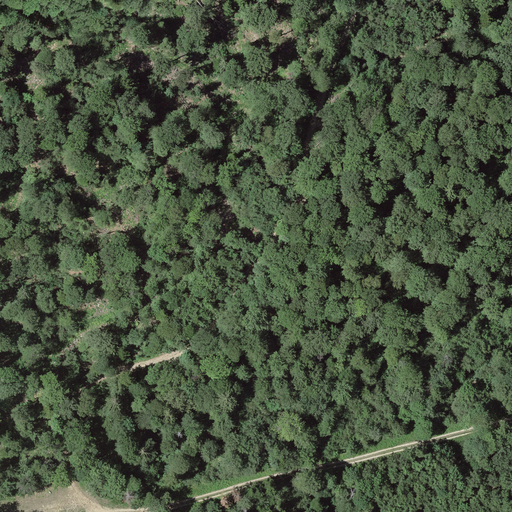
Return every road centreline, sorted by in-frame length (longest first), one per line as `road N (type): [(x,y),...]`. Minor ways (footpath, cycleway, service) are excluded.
road 1 (track): [(97,511),(71,481),(76,401),(108,375),(176,354),(216,321),(287,216),(361,0)]
road 2 (track): [(96,510),(170,506),(511,421)]
